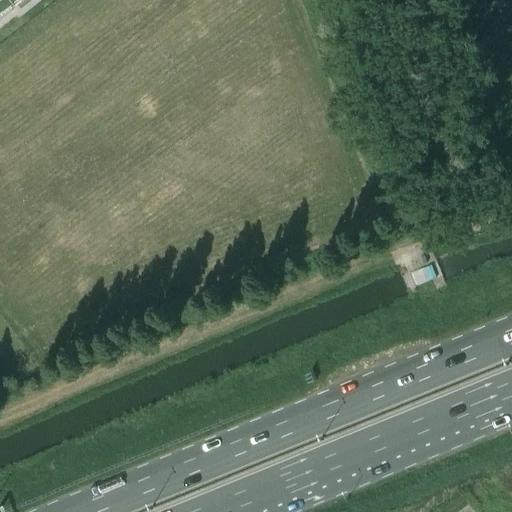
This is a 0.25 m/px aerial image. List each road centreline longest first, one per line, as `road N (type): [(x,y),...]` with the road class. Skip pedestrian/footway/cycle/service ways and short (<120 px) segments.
road 1 (trunk): [(511,336),(99,511)]
road 2 (trunk): [(212,511),(511,389)]
road 3 (unclassified): [(377,0),(444,154)]
